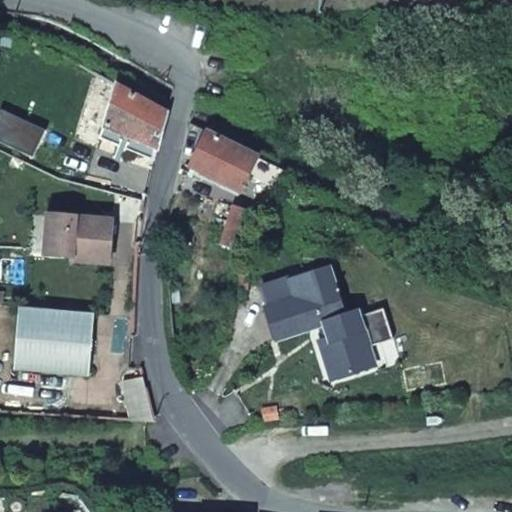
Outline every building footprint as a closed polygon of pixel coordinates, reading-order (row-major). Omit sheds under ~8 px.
[(167,114),(118,86),(106,129),(102,141),(154,160),(167,114)] [(240,192),(258,156),(212,134),(191,169),(240,192)] [(237,249),(248,210),(233,206),(220,244),(237,249)] [(48,220),(45,260),(74,263),(74,266),(93,267),(94,246),(111,247),(113,225),(48,220)] [(111,247),(94,246),(93,267),(110,269),(111,247)] [(383,303),(358,311),(345,316),(328,263),(260,285),(267,308),(277,337),(327,323),(331,337),(321,341),(327,360),(333,358),(340,377),(376,366),(367,337),(392,329),(383,303)] [(14,368),(89,375),(93,315),(19,308),(14,368)] [(159,419),(143,376),(122,384),(134,418),(154,420),(159,419)]
